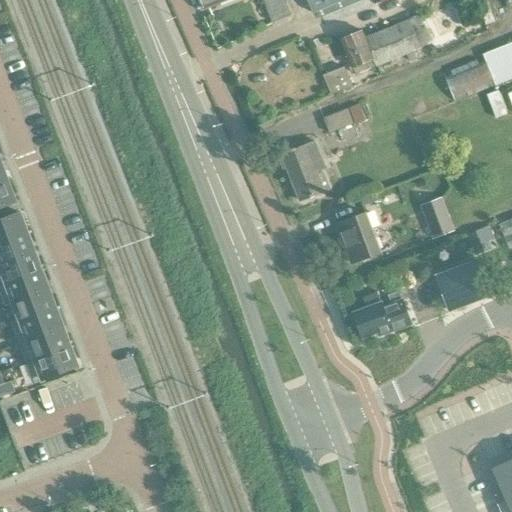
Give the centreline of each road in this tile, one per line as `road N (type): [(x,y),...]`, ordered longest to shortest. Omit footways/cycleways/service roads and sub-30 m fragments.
road 1 (residential): [(132,454),(0,93)]
road 2 (secondary): [(139,0),(239,245)]
road 3 (residential): [(329,417),(408,382),(469,326),(511,312)]
road 4 (secondary): [(329,417),(265,273),(239,245)]
road 5 (secondary): [(239,245),(240,280),(293,431)]
road 6 (residential): [(0,502),(132,454)]
